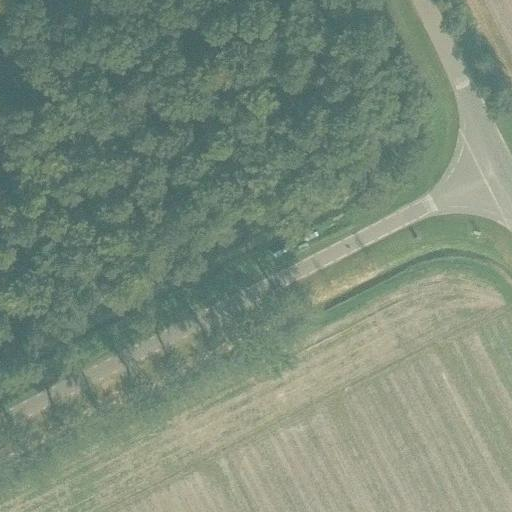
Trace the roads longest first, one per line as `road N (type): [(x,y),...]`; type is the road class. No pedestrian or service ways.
road 1 (unclassified): [(0,425),(501,166)]
road 2 (tertiary): [(501,166),(420,0)]
